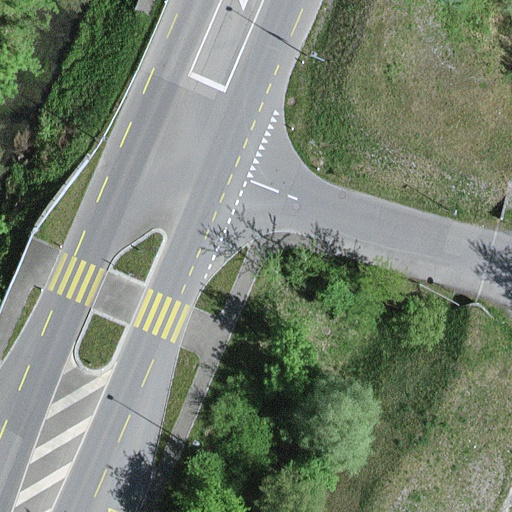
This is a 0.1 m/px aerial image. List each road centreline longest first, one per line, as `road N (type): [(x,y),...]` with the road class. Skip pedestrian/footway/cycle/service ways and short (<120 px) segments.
road 1 (primary): [(186,161),(37,511)]
road 2 (residential): [(186,161),(511,251)]
road 3 (primary): [(186,161),(255,0)]
